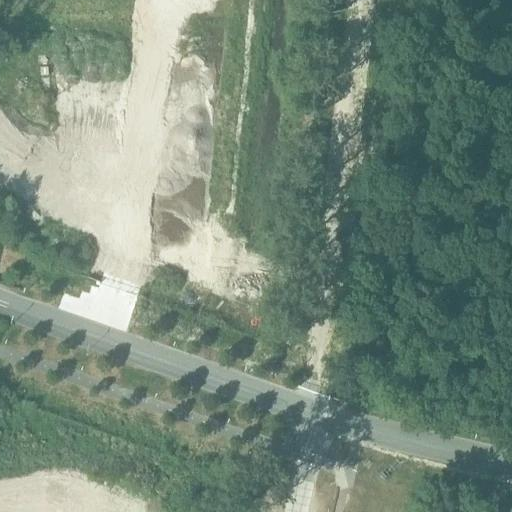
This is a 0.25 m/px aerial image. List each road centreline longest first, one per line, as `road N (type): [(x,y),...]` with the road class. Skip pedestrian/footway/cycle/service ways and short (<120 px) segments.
road 1 (unclassified): [(317,416),(0,303)]
road 2 (unclassified): [(511,464),(317,416)]
